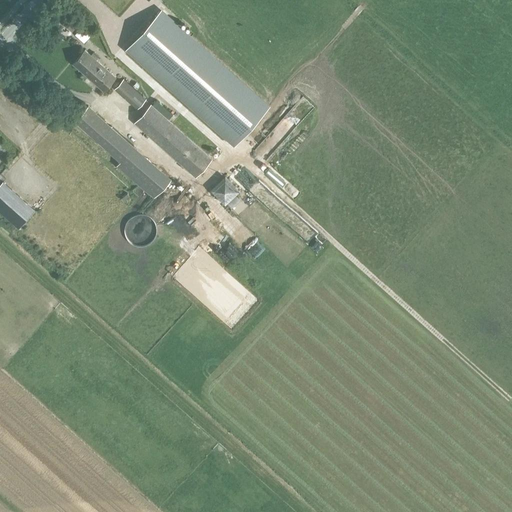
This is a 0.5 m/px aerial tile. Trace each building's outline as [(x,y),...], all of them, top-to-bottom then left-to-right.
[(160,13),(130,47),(237,142),(267,108),(160,13)] [(72,31),(79,23),(69,15),(62,23),(72,31)] [(103,89),(114,76),(85,50),(74,62),(103,89)] [(137,109),(147,98),(124,78),(114,88),(137,109)] [(157,100),(153,104),(169,119),(173,114),(157,100)] [(172,178),(135,145),(88,104),(75,120),(121,160),(117,164),(155,198),(172,178)] [(196,175),(212,158),(150,104),(135,121),(196,175)] [(225,204),(240,190),(225,174),(210,189),(225,204)] [(35,210),(34,209),(3,181),(0,184),(0,211),(18,228),(35,210)] [(209,192),(200,200),(213,214),(222,205),(209,192)] [(240,212),(248,204),(237,193),(229,201),(240,212)] [(227,240),(231,237),(226,232),(222,236),(227,240)]
